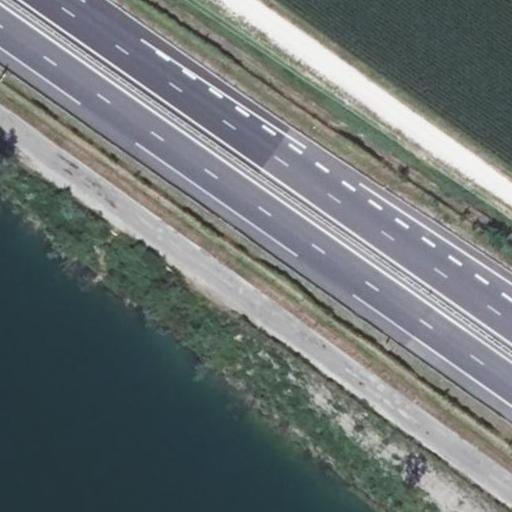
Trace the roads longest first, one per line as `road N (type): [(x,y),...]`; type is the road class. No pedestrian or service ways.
road 1 (unclassified): [(0,125),(511,495)]
road 2 (motorway): [(0,30),(511,389)]
road 3 (motorway): [(511,322),(51,0)]
road 4 (unclassified): [(244,0),(511,189)]
